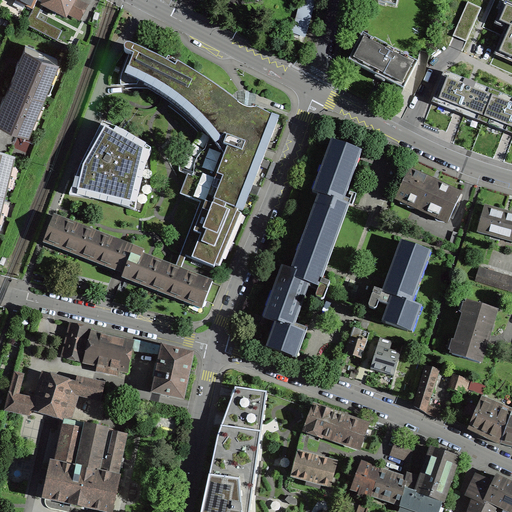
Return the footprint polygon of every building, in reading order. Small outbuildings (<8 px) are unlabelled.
[(15,0),(33,9),(37,0),(15,0)] [(58,14),(59,14),(65,17),(68,13),(79,19),(86,6),(74,0),(46,0),(43,6),(52,10),(55,12),(58,14)] [(298,12),(294,25),(307,28),(310,16),(314,2),(314,0),(300,0),(298,12)] [(511,3),(507,13),(501,10),(494,25),(505,29),(494,55),(511,63),(511,3)] [(305,34),(306,29),(294,25),(292,31),(304,37),(305,34)] [(418,62),(417,62),(406,56),(405,58),(393,52),(394,50),(386,46),(385,48),(373,42),(374,39),(363,33),(349,60),(376,75),(375,77),(379,80),(384,82),(386,80),(404,89),(418,62)] [(16,65),(10,80),(43,93),(57,58),(25,45),(19,59),(18,59),(17,62),(16,65)] [(129,54),(122,73),(121,76),(120,79),(120,82),(121,85),(136,85),(136,88),(148,88),(155,92),(159,95),(163,97),(167,100),(168,101),(171,103),(174,105),(178,108),(182,111),(185,114),(189,117),(192,120),(195,124),(199,127),(202,130),(199,133),(196,140),(194,142),(193,143),(191,145),(190,146),(189,148),(187,150),(186,152),(186,154),(185,156),(184,158),(184,159),(183,159),(180,158),(180,160),(180,161),(179,163),(179,164),(179,166),(179,168),(179,169),(179,171),(187,175),(180,196),(200,203),(178,260),(176,266),(181,269),(183,264),(186,257),(214,269),(215,266),(219,268),(241,215),(238,213),(239,210),(238,210),(274,118),(255,108),(253,114),(252,113),(253,109),(249,109),(245,108),(245,110),(244,110),(243,109),(241,108),(240,107),(239,106),(238,105),(238,104),(235,101),(231,99),(228,96),(224,94),(220,90),(216,87),(211,84),(207,81),(205,80),(202,78),(200,77),(197,75),(195,73),(192,72),(190,70),(187,69),(184,73),(182,72),(180,70),(178,69),(175,67),(173,66),(171,65),(168,63),(166,62),(164,61),(162,60),(161,59),(159,58),(157,57),(155,56),(153,55),(151,54),(149,54),(147,53),(145,52),(143,51),(141,50),(138,49),(136,48),(134,47),(132,46),(130,45),(128,45),(127,45),(125,46),(124,48),(124,49),(124,50),(124,51),(125,52),(126,53),(127,53),(129,54)] [(457,113),(483,123),(495,92),(444,72),(432,103),(441,107),(443,102),(453,106),(452,111),(457,113)] [(0,116),(28,129),(43,93),(10,80),(4,94),(2,97),(1,100),(2,100),(0,105),(0,116)] [(511,134),(511,98),(495,92),(483,123),(491,127),(493,122),(503,126),(502,131),(508,133),(511,134)] [(88,152),(81,166),(70,195),(107,201),(134,210),(140,172),(150,150),(122,132),(119,130),(103,124),(93,142),(97,144),(94,149),(91,154),(88,152)] [(267,319),(279,324),(270,349),(281,353),(293,357),(303,331),(291,327),(309,277),(318,280),(346,204),(340,202),(358,151),(336,142),(317,194),(323,196),(296,271),(286,268),(267,319)] [(0,196),(5,198),(14,161),(0,157),(0,196)] [(410,170),(398,198),(448,222),(461,193),(435,181),(410,170)] [(485,207),(478,231),(511,240),(511,214),(510,214),(506,213),(485,207)] [(147,256),(143,254),(144,251),(124,243),(121,242),(64,220),(54,216),(45,240),(120,269),(125,271),(123,275),(203,306),(212,282),(202,278),(147,256)] [(385,323),(396,327),(408,331),(417,305),(408,301),(426,251),(426,250),(404,242),(385,294),(394,297),(385,323)] [(511,291),(511,288),(511,277),(480,268),(476,280),(511,291)] [(324,299),(330,282),(322,280),(316,295),(315,296),(316,298),(317,299),(321,300),(322,300),(323,300),(323,299),(324,299)] [(377,307),(383,291),(374,289),(368,305),(368,306),(369,307),(370,308),(374,309),(375,309),(376,308),(377,307)] [(452,354),(480,363),(487,339),(496,310),(468,301),(452,354)] [(90,328),(72,324),(63,357),(83,363),(98,366),(97,371),(118,376),(119,371),(128,372),(130,361),(134,342),(133,342),(133,341),(89,331),(90,328)] [(361,358),(369,333),(354,328),(345,353),(348,354),(361,358)] [(384,340),(384,339),(380,337),(371,368),(381,372),(394,376),(401,354),(389,350),(391,342),(384,340)] [(183,399),(192,356),(193,356),(194,353),(191,353),(162,346),(157,371),(152,392),(183,399)] [(438,413),(427,407),(439,370),(426,366),(416,402),(414,406),(415,407),(436,418),(438,413)] [(76,381),(42,370),(39,378),(9,369),(0,400),(0,408),(30,416),(32,411),(63,420),(64,418),(72,419),(79,396),(101,402),(105,381),(77,375),(76,381)] [(471,380),(455,374),(450,388),(454,390),(453,393),(457,394),(458,391),(466,394),(471,380)] [(480,383),(478,390),(484,392),(487,386),(480,383)] [(249,511),(252,497),(257,459),(261,431),(267,392),(235,387),(235,388),(235,389),(232,397),(231,398),(226,414),(225,414),(225,415),(221,426),(219,432),(217,436),(202,508),(201,511),(249,511)] [(501,443),(502,440),(510,417),(511,412),(511,411),(481,399),(469,428),(482,434),(501,443)] [(322,438),(323,435),(337,440),(345,417),(323,409),(313,405),(304,428),(301,437),(297,452),(299,452),(301,449),(305,436),(304,432),(322,438)] [(345,417),(337,440),(360,449),(369,425),(349,418),(345,417)] [(511,442),(511,417),(510,417),(502,440),(511,442)] [(72,419),(64,418),(63,420),(54,460),(50,459),(41,497),(108,511),(112,511),(121,474),(119,473),(128,433),(109,429),(109,426),(84,421),(84,422),(72,419)] [(395,442),(391,454),(411,461),(413,449),(395,442)] [(404,488),(443,501),(443,502),(451,481),(449,481),(452,473),(453,474),(459,458),(443,452),(431,448),(427,459),(430,460),(427,468),(426,467),(421,480),(407,476),(406,479),(404,488)] [(312,451),(311,456),(299,452),(297,452),(291,475),(307,480),(331,486),(337,463),(323,459),(324,454),(321,453),(312,451)] [(361,462),(351,489),(371,495),(380,469),(376,468),(361,462)] [(371,495),(400,505),(404,488),(406,479),(384,471),(380,469),(371,495)] [(467,495),(473,498),(472,502),(468,511),(492,511),(496,505),(485,499),(493,483),(491,482),(477,475),(467,495)] [(511,511),(511,483),(497,476),(493,483),(485,499),(496,505),(511,511)] [(439,511),(442,505),(441,505),(442,504),(443,501),(404,488),(400,505),(419,511),(439,511)] [(342,511),(346,511),(366,511),(367,508),(346,500),(342,511)]
